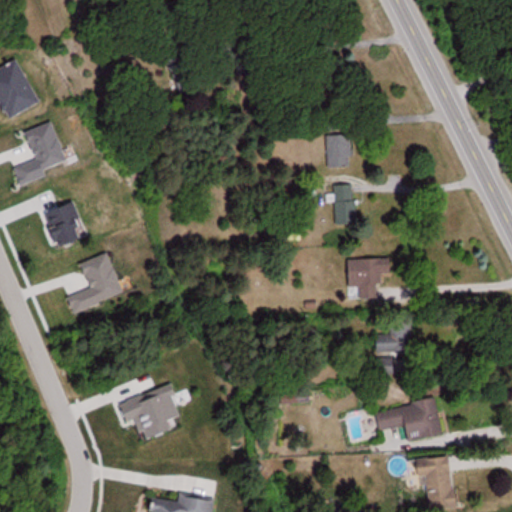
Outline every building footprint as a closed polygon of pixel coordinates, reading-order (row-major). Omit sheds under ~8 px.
[(351,137),(325,137),(325,171),(351,171),(351,137)] [(354,187),(332,187),(332,226),(354,226),(354,187)] [(387,260),(343,262),(344,290),(356,290),(356,301),(377,300),(376,277),(387,276),(387,260)] [(404,325),(389,325),(389,337),(373,337),(373,354),(404,354),(404,325)] [(404,443),(440,437),(435,403),(372,413),(376,433),(402,429),(404,443)] [(442,511),(451,511),(445,458),(410,462),(412,480),(422,478),(425,511),(442,511)] [(146,501),(144,511),(209,511),(211,501),(176,496),(175,505),(146,501)]
